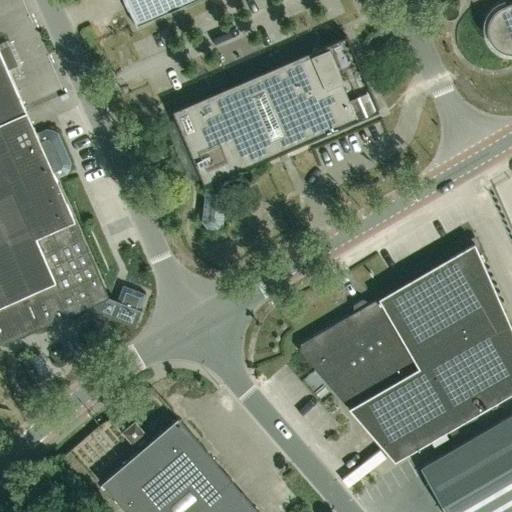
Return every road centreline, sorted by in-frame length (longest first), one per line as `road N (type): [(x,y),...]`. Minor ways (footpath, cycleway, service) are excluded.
road 1 (unclassified): [(190,325),(511,138)]
road 2 (unclassified): [(190,325),(45,0)]
road 3 (unclassified): [(346,511),(190,325)]
road 4 (unclassified): [(8,457),(55,414),(190,325)]
